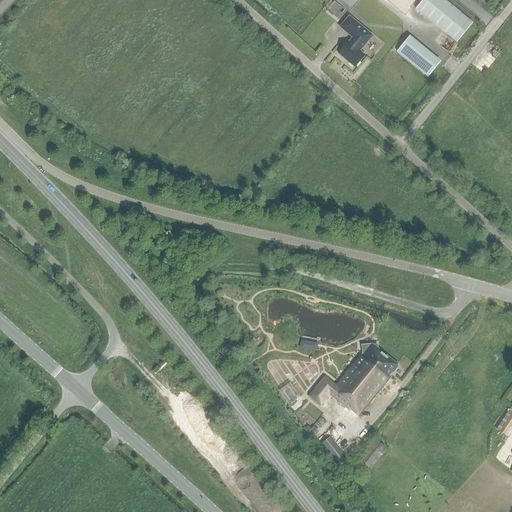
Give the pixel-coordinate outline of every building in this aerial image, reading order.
[(422,0),(416,9),(457,43),(472,23),(444,0),(422,0)] [(357,51),(371,36),(348,17),(339,27),(351,38),(348,43),(347,42),(337,54),(352,68),(363,56),(357,51)] [(400,51),(432,78),(446,61),(414,34),(400,51)] [(489,72),(494,62),(483,57),(478,66),(489,72)] [(363,353),(362,354),(336,386),(325,377),(309,396),(321,405),(329,395),(349,411),(350,410),(359,417),(391,377),(390,376),(398,366),(378,349),(377,345),(373,346),(370,344),(369,345),(362,346),(363,353)] [(317,383),(306,351),(273,363),(283,394),(317,383)] [(398,375),(405,380),(410,373),(404,368),(398,375)] [(511,404),(496,429),(505,435),(510,427),(511,424),(511,404)] [(319,432),(313,427),(311,429),(309,432),(314,437),(319,432)] [(339,468),(351,458),(333,435),(321,445),(339,468)] [(360,459),(351,469),(362,477),(369,468),(371,470),(372,468),(387,449),(374,440),(360,459)]
